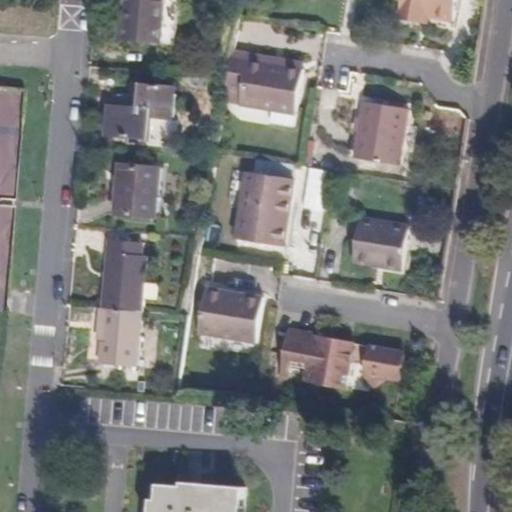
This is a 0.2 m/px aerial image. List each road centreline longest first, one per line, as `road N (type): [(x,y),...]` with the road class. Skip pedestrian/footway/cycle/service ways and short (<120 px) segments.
road 1 (residential): [(74,10),(31,511)]
road 2 (residential): [(483,116),(451,328)]
road 3 (residential): [(327,79),(331,57),(421,76),(483,116)]
road 4 (secondary): [(486,511),(511,352)]
road 5 (residential): [(301,307),(451,328)]
